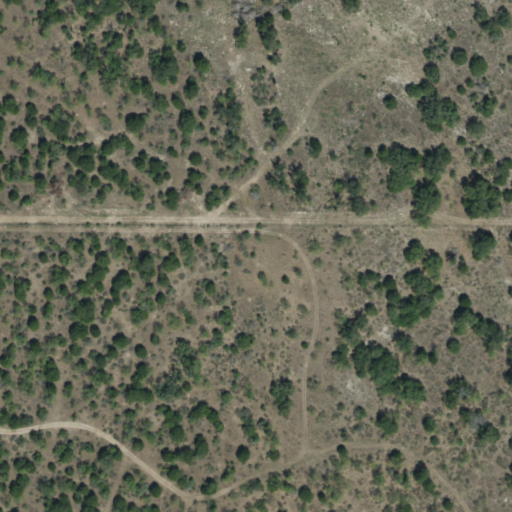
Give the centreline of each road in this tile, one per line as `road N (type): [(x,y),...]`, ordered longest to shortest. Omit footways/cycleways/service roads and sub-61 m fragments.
road 1 (residential): [(511,291),(499,274),(484,174),(434,109),(268,0)]
road 2 (residential): [(196,504),(350,429),(511,502)]
